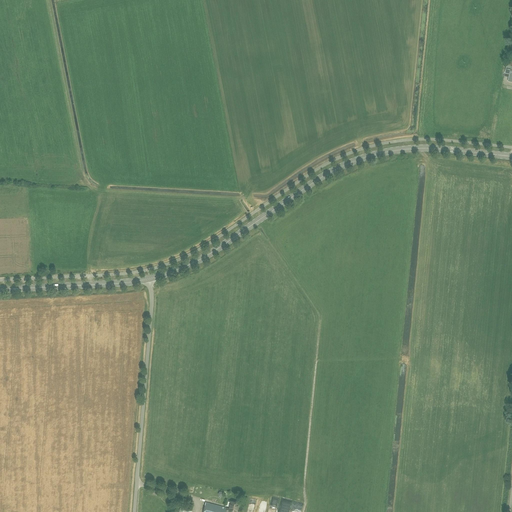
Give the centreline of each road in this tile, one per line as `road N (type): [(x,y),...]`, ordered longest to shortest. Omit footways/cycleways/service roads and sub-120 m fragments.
road 1 (tertiary): [(149,280),(193,263),(361,159),(412,149),(511,156)]
road 2 (unclassified): [(134,511),(149,280)]
road 3 (tertiary): [(0,289),(149,280)]
